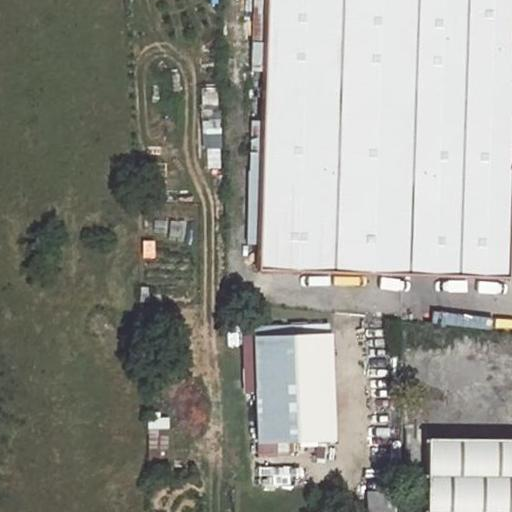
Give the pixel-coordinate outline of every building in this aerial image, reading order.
[(265,70),(263,121),(261,170),(259,244),(258,269),(508,276),(511,144),(511,0),(253,0),(251,70),(265,70)] [(252,120),(251,170),(261,170),(263,121),(252,120)] [(249,170),(248,244),(259,244),(261,170),(251,170),(249,170)] [(255,338),(258,439),(334,436),(331,335),(255,338)] [(511,511),(511,441),(425,440),(424,511),(511,511)] [(369,490),(368,511),(391,511),(392,491),(369,490)]
